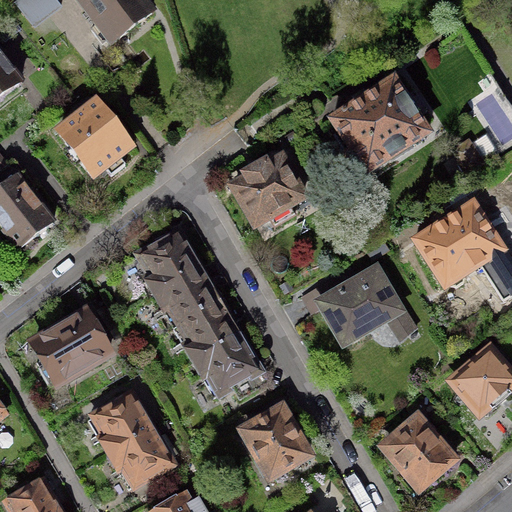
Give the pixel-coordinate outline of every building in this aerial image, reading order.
[(78,0),(112,44),(132,29),(151,13),(140,0),(78,0)] [(0,58),(0,99),(20,84),(0,58)] [(404,99),(394,83),(365,102),(333,123),(351,151),(342,158),(352,174),(362,168),(366,175),(427,135),(417,119),(427,112),(415,93),(404,99)] [(97,105),(58,136),(92,179),(131,149),(97,105)] [(481,165),(468,145),(454,154),(467,173),(481,165)] [(0,227),(18,252),(36,238),(53,225),(3,161),(0,163),(0,227)] [(269,169),(266,163),(255,170),(243,176),(246,182),(234,189),(255,226),(269,218),(275,228),(294,217),(289,207),(302,199),(281,162),(269,169)] [(445,289),(449,286),(449,287),(456,288),(463,284),(464,278),(464,277),(475,270),(480,266),(503,302),(511,296),(511,264),(473,205),(415,242),(445,289)] [(133,261),(154,297),(199,270),(189,252),(178,235),(133,261)] [(154,297),(173,330),(219,303),(209,287),(199,270),(154,297)] [(331,282),(305,297),(314,313),(323,307),(344,344),(389,318),(402,342),(415,331),(402,309),(398,312),(376,274),(357,285),(339,295),(331,282)] [(173,330),(193,364),(238,337),(229,320),(219,303),(173,330)] [(84,316),(34,345),(46,367),(39,371),(49,388),(57,384),(58,387),(108,357),(84,316)] [(193,364),(213,400),(233,388),(240,401),(266,385),(249,355),(238,337),(193,364)] [(490,350),(451,383),(479,416),(509,391),(510,393),(511,391),(511,373),(510,374),(490,350)] [(99,441),(108,456),(151,431),(131,396),(94,418),(100,428),(106,437),(99,441)] [(281,412),(244,434),(270,479),(272,478),(273,478),(281,481),(289,477),(289,468),(308,457),(294,434),(281,412)] [(417,420),(384,448),(392,456),(390,458),(419,492),(454,462),(417,420)] [(129,477),(135,487),(172,466),(151,431),(108,456),(117,471),(123,467),(129,477)] [(59,511),(53,501),(43,484),(7,505),(10,511),(59,511)] [(185,499),(162,511),(203,511),(197,502),(189,506),(185,499)]
